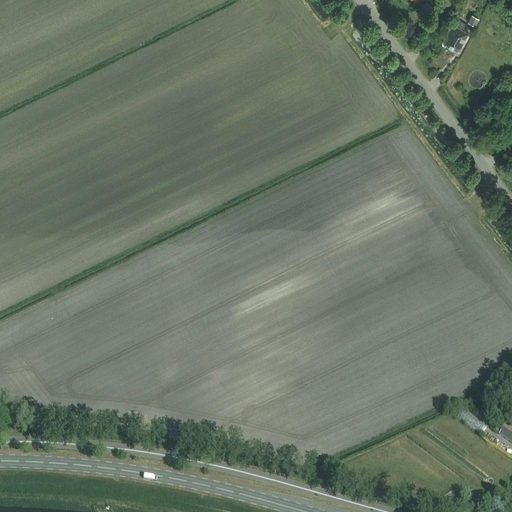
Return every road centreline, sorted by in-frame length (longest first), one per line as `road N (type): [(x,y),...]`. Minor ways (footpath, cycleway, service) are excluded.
road 1 (unclassified): [(381,511),(154,453),(0,442)]
road 2 (secondary): [(300,511),(123,472),(0,462)]
road 3 (tertiary): [(511,203),(359,0)]
